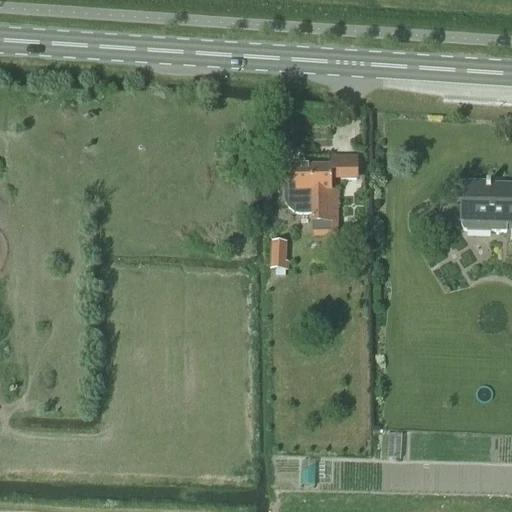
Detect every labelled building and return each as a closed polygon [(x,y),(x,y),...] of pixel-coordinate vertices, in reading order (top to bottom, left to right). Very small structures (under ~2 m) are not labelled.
[(311,224),(337,225),(337,194),(331,194),(331,182),(356,182),(356,159),(330,159),(330,169),(282,169),(282,201),(283,204),(284,207),(288,212),(291,215),(296,217),(300,219),(306,219),(311,218),(311,224)] [(460,234),(489,235),(489,233),(506,234),(506,229),(511,228),(511,188),(490,187),(490,184),(486,184),(486,185),(462,184),(460,223),(460,234)] [(285,264),(286,244),(270,243),(270,273),(288,273),(288,264),(285,264)] [(374,446),(382,446),(383,437),(374,437),(374,446)] [(387,461),(398,461),(399,437),(388,437),(387,461)]
